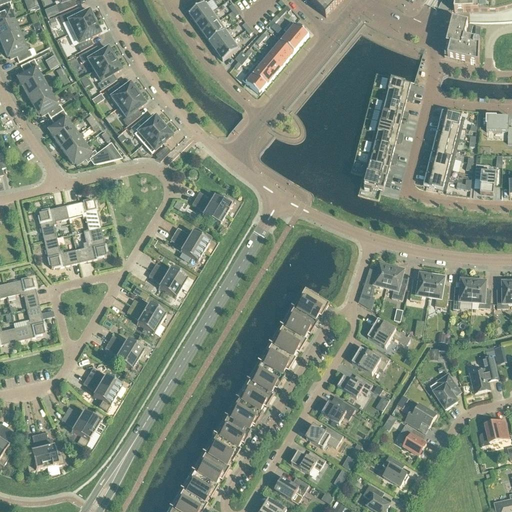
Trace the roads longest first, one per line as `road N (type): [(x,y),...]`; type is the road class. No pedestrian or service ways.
road 1 (tertiary): [(126,456),(280,199)]
road 2 (residential): [(348,314),(332,319),(228,490),(226,511)]
road 3 (residential): [(119,284),(166,205),(159,174),(130,171),(56,188)]
road 4 (residential): [(246,511),(354,335),(348,314)]
road 5 (residential): [(106,0),(164,97),(229,162)]
road 6 (residential): [(511,210),(406,193),(428,98)]
road 7 (residential): [(511,403),(458,425),(405,511)]
road 8 (residential): [(164,0),(207,67),(260,120)]
road 9 (tertiary): [(372,240),(511,261)]
road 10 (residential): [(119,284),(109,278),(52,291),(65,347),(76,353)]
